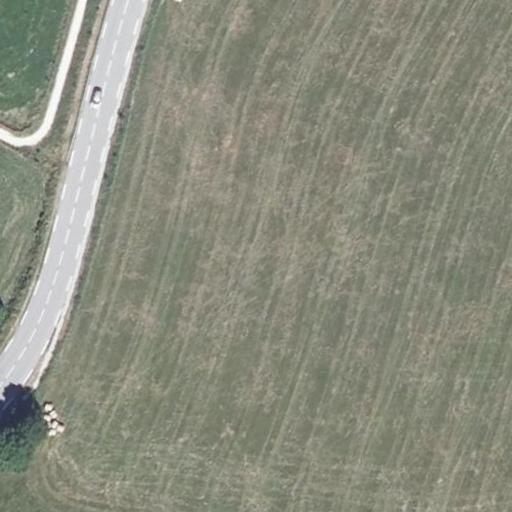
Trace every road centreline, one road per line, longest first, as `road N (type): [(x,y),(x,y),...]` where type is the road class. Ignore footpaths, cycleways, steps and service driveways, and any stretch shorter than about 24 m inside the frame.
road 1 (secondary): [(126,0),(59,269),(0,384)]
road 2 (track): [(82,0),(46,127),(35,144),(0,135)]
